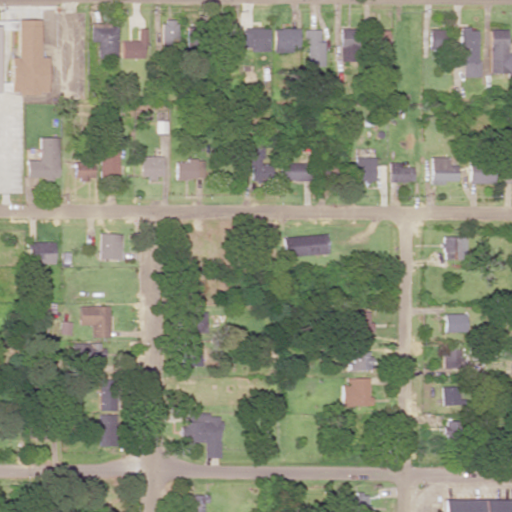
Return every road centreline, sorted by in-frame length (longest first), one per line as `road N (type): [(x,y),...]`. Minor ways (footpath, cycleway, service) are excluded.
road 1 (residential): [(511,476),(0,468)]
road 2 (residential): [(511,211),(0,212)]
road 3 (residential): [(405,511),(403,211)]
road 4 (residential): [(146,511),(146,213)]
